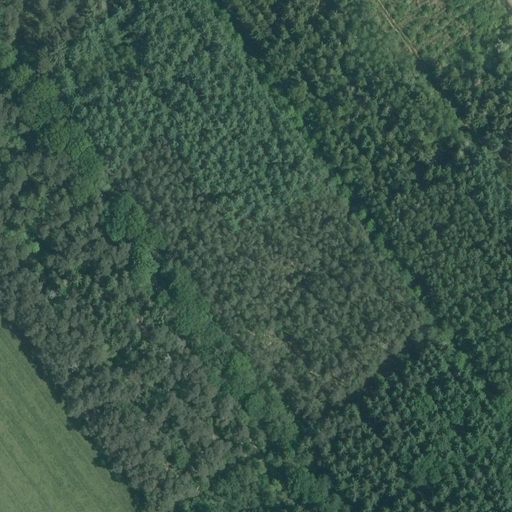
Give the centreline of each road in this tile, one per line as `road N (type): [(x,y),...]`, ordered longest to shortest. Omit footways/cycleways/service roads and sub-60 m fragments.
road 1 (track): [(0,92),(304,511)]
road 2 (track): [(511,409),(214,0)]
